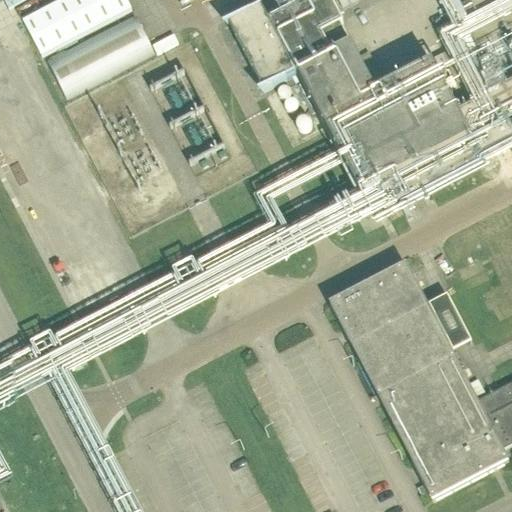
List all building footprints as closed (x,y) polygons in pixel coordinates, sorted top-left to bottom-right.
[(70,0),(22,25),(41,61),(130,14),(122,0),(70,0)] [(361,202),(363,201),(376,226),(485,169),(483,165),(511,149),(511,90),(458,118),(432,69),(376,99),(340,29),(342,28),(327,0),(317,0),(269,26),(261,11),(229,27),(264,95),(298,78),(361,202)] [(337,0),(344,12),(359,4),(357,0),(337,0)] [(494,58),(511,49),(511,0),(467,0),(447,11),(472,59),(490,50),(494,58)] [(64,107),(152,61),(132,22),(45,68),(64,107)] [(442,44),(453,38),(448,27),(436,34),(442,44)] [(470,340),(511,321),(511,253),(502,231),(487,238),(498,263),(446,286),(470,340)] [(511,385),(477,404),(407,269),(330,309),(433,505),(509,465),(503,454),(511,448),(511,385)]
